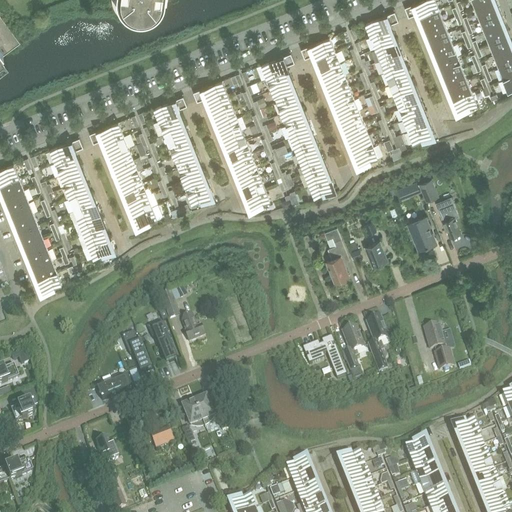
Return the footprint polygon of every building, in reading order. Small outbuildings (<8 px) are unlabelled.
[(114,9),(115,11),(116,13),(117,14),(119,16),(120,17),(122,19),(124,20),(126,21),(127,22),(129,23),(131,23),(134,24),(136,24),(138,24),(140,24),(142,24),(144,24),(146,23),(148,23),(150,22),(152,21),(154,20),(155,19),(157,17),(159,16),(160,14),(161,13),(162,11),(163,9),(164,8),(165,6),(166,4),(166,2),(166,0),(110,0),(111,1),(112,3),(112,5),(113,7),(114,9)] [(420,17),(439,9),(435,0),(422,0),(405,7),(409,17),(419,13),(420,17)] [(471,0),(475,8),(494,1),(493,0),(471,0)] [(494,1),(475,8),(480,20),(499,12),(494,1)] [(425,28),(444,20),(439,9),(420,17),(425,28)] [(399,21),(395,11),(366,22),(371,36),(390,29),(389,25),(399,21)] [(485,32),(504,24),(499,12),(480,20),(485,32)] [(0,67),(7,62),(2,56),(20,43),(17,40),(13,33),(0,16),(0,67)] [(444,20),(425,28),(429,39),(448,32),(444,20)] [(508,36),(504,24),(485,32),(489,43),(508,36)] [(357,37),(353,28),(349,29),(353,39),(357,37)] [(395,40),(390,29),(371,36),(376,48),(395,40)] [(448,32),(429,39),(434,51),(453,44),(448,32)] [(494,55),(511,47),(511,45),(508,36),(489,43),(494,55)] [(316,58),(335,51),(330,37),(301,48),(305,58),(315,54),(316,58)] [(376,48),(371,50),(375,61),(381,59),(381,60),(400,52),(395,40),(376,48)] [(453,44),(434,51),(439,63),(458,56),(453,44)] [(511,47),(494,55),(499,67),(511,61),(511,47)] [(335,51),(316,58),(321,70),(340,62),(335,51)] [(405,64),(400,52),(381,60),(386,72),(405,64)] [(262,64),(268,78),(287,70),(285,66),(295,62),(291,53),(262,64)] [(444,75),(463,68),(458,56),(439,63),(444,75)] [(364,57),(361,58),(364,66),(368,65),(370,64),(369,59),(366,60),(364,57)] [(511,61),(499,67),(504,79),(511,75),(511,61)] [(340,62),(321,70),(326,82),(345,74),(340,62)] [(409,76),(405,64),(386,72),(390,83),(409,76)] [(448,87),(467,80),(463,68),(444,75),(448,87)] [(291,82),(287,70),(268,78),(272,89),(291,82)] [(331,94),(349,86),(345,74),(326,82),(331,94)] [(414,88),(409,76),(390,83),(395,95),(414,88)] [(209,101),(228,94),(222,80),(194,92),(197,101),(207,97),(209,101)] [(467,80),(448,87),(453,99),(472,92),(467,80)] [(291,82),(272,89),(277,101),(296,94),(291,82)] [(335,105),(354,98),(349,86),(331,94),(335,105)] [(419,99),(414,88),(395,95),(400,107),(419,99)] [(472,92),(453,99),(458,111),(477,104),(472,92)] [(209,101),(214,113),(232,105),(228,94),(209,101)] [(301,105),(296,94),(277,101),(282,113),(301,105)] [(155,107),(160,121),(179,113),(177,109),(187,105),(183,96),(155,107)] [(264,98),(257,100),(260,108),(263,107),(267,105),(264,98)] [(335,105),(340,117),(359,110),(354,98),(335,105)] [(419,99),(400,107),(404,119),(423,111),(419,99)] [(218,125),(237,117),(232,105),(214,113),(218,125)] [(301,105),(282,113),(287,125),(305,117),(301,105)] [(359,110),(340,117),(345,129),(364,121),(359,110)] [(428,123),(423,111),(404,119),(409,130),(428,123)] [(184,125),(179,113),(160,121),(165,133),(184,125)] [(237,117),(218,125),(223,137),(242,129),(237,117)] [(310,129),(305,117),(287,125),(291,137),(310,129)] [(274,121),(266,124),(269,132),(277,129),(274,121)] [(364,121),(345,129),(349,141),(368,133),(364,121)] [(124,135),(119,122),(90,133),(94,143),(103,139),(105,143),(124,135)] [(433,135),(428,123),(409,130),(414,143),(433,135)] [(165,133),(170,144),(189,137),(184,125),(165,133)] [(228,148),(247,141),(242,129),(223,137),(228,148)] [(310,129),(291,137),(296,148),(315,141),(310,129)] [(354,152),(373,145),(368,133),(349,141),(354,152)] [(124,135),(105,143),(110,155),(129,147),(124,135)] [(51,149),(56,162),(75,155),(74,151),(84,147),(80,137),(51,149)] [(174,156),(193,149),(189,137),(170,144),(174,156)] [(247,141),(228,148),(232,160),(251,153),(247,141)] [(320,153),(315,141),(296,148),(301,160),(320,153)] [(150,143),(153,151),(156,150),(156,149),(159,148),(157,143),(154,144),(153,142),(150,143)] [(373,145),(354,152),(359,165),(378,157),(373,145)] [(129,147),(110,155),(115,166),(133,159),(129,147)] [(174,156),(179,168),(198,160),(193,149),(174,156)] [(251,153),(232,160),(237,172),(256,164),(251,153)] [(301,160),(303,165),(298,167),(301,174),(305,172),(324,164),(320,153),(301,160)] [(283,154),(279,155),(275,157),(279,165),(282,163),(281,162),(285,160),(283,154)] [(80,167),(75,155),(56,162),(61,174),(80,167)] [(133,159),(115,166),(119,178),(138,171),(133,159)] [(179,168),(184,180),(203,172),(198,160),(179,168)] [(0,169),(0,183),(0,185),(19,177),(14,163),(0,169)] [(256,164),(237,172),(242,184),(261,176),(256,164)] [(329,176),(324,164),(305,172),(310,184),(329,176)] [(85,178),(80,167),(61,174),(66,186),(85,178)] [(138,171),(119,178),(124,190),(143,182),(138,171)] [(169,172),(166,173),(162,175),(166,183),(169,181),(169,180),(172,178),(169,172)] [(207,184),(203,172),(184,180),(189,191),(207,184)] [(247,196),(266,188),(261,176),(242,184),(247,196)] [(329,176),(310,184),(315,196),(334,188),(329,176)] [(5,196),(24,188),(19,177),(0,185),(5,196)] [(292,177),(288,179),(285,180),(288,188),(291,187),(291,185),(294,183),(292,177)] [(89,190),(85,178),(66,186),(71,198),(89,190)] [(432,179),(419,184),(426,201),(438,196),(432,179)] [(148,194),(147,193),(150,191),(149,188),(146,189),(143,182),(124,190),(129,202),(148,194)] [(417,182),(405,186),(409,196),(420,191),(417,182)] [(207,184),(189,191),(193,204),(212,196),(207,184)] [(5,196),(10,208),(29,200),(24,188),(5,196)] [(266,188),(247,196),(251,208),(270,200),(266,188)] [(75,209),(94,202),(89,190),(71,198),(75,209)] [(133,214),(152,206),(148,194),(129,202),(133,214)] [(33,211),(29,200),(10,208),(14,219),(33,211)] [(461,231),(455,217),(459,215),(453,201),(438,207),(443,221),(442,221),(446,230),(447,229),(450,236),(461,231)] [(99,214),(94,202),(75,209),(80,221),(99,214)] [(152,206),(133,214),(138,226),(157,218),(152,206)] [(14,219),(19,231),(38,223),(33,211),(14,219)] [(104,225),(99,214),(80,221),(85,233),(104,225)] [(426,217),(410,223),(419,247),(426,245),(427,245),(429,245),(428,244),(434,241),(435,241),(426,217)] [(373,221),(365,224),(369,234),(377,231),(373,221)] [(19,231),(24,243),(43,235),(38,223),(19,231)] [(104,225),(85,233),(89,245),(108,237),(104,225)] [(350,259),(337,227),(325,232),(327,239),(333,237),(336,245),(328,248),(332,259),(327,261),(335,281),(339,280),(340,282),(346,279),(345,277),(349,276),(344,262),(350,259)] [(24,243),(29,255),(48,247),(43,235),(24,243)] [(113,249),(108,237),(89,245),(94,257),(113,249)] [(380,241),(365,246),(373,266),(388,260),(380,241)] [(29,255),(33,267),(52,259),(48,247),(29,255)] [(358,249),(351,252),(354,260),(361,257),(358,249)] [(33,267),(38,279),(57,271),(52,259),(33,267)] [(74,265),(74,264),(68,267),(70,272),(78,269),(77,266),(76,264),(74,265)] [(62,284),(57,271),(38,279),(43,291),(62,284)] [(171,292),(161,295),(170,319),(179,315),(171,292)] [(184,318),(182,322),(186,332),(185,332),(189,342),(205,336),(201,326),(197,327),(192,315),(184,318)] [(368,345),(379,372),(388,368),(381,351),(384,350),(381,341),(389,338),(381,317),(379,318),(379,316),(373,319),(373,320),(367,323),(375,343),(368,345)] [(166,364),(170,363),(178,359),(164,325),(161,326),(159,323),(148,327),(152,338),(156,337),(166,364)] [(440,324),(424,329),(430,349),(440,346),(442,352),(435,354),(440,370),(454,366),(450,350),(447,350),(445,345),(446,345),(440,324)] [(359,356),(357,351),(365,348),(357,327),(355,328),(354,326),(349,328),(349,330),(343,333),(350,352),(344,355),(351,372),(359,368),(355,357),(359,356)] [(133,354),(141,374),(153,369),(142,342),(138,343),(134,332),(125,335),(128,343),(125,344),(130,355),(133,354)] [(337,379),(338,379),(337,377),(346,373),(347,375),(336,346),(333,347),(332,344),(335,343),(332,337),(322,341),(323,344),(320,345),(319,342),(303,348),(306,355),(308,354),(309,357),(307,358),(309,364),(325,358),(324,355),(327,354),(337,379)] [(27,349),(11,355),(13,360),(19,358),(22,364),(31,360),(27,349)] [(14,364),(0,369),(0,384),(19,377),(14,364)] [(118,381),(98,389),(102,401),(130,390),(129,386),(132,385),(127,373),(116,378),(118,381)] [(33,389),(19,394),(22,401),(36,395),(33,389)] [(511,391),(503,395),(508,407),(511,405),(511,391)] [(194,399),(206,429),(206,428),(205,425),(206,425),(207,424),(209,423),(210,422),(211,421),(212,420),(213,419),(213,417),(215,417),(207,397),(201,399),(201,398),(200,398),(198,398),(197,398),(195,399),(194,399)] [(202,426),(204,426),(205,429),(206,429),(194,399),(192,400),(191,401),(190,401),(189,402),(188,403),(188,405),(183,407),(191,426),(192,426),(194,426),(196,426),(197,427),(199,427),(201,426),(202,426)] [(29,402),(10,409),(15,422),(34,414),(29,402)] [(222,413),(216,415),(222,431),(228,428),(222,413)] [(455,428),(460,440),(479,432),(474,420),(455,428)] [(189,426),(183,429),(189,444),(195,442),(189,426)] [(168,428),(151,435),(156,448),(173,441),(168,428)] [(483,444),(479,432),(460,440),(464,452),(483,444)] [(107,438),(95,443),(104,464),(118,458),(113,445),(110,446),(107,438)] [(406,447),(411,459),(430,452),(425,440),(406,447)] [(464,452),(469,464),(488,456),(483,444),(464,452)] [(341,460),(346,472),(365,464),(360,452),(341,460)] [(411,459),(416,471),(435,464),(430,452),(411,459)] [(493,468),(488,456),(469,464),(474,475),(493,468)] [(4,468),(9,480),(33,471),(28,458),(4,468)] [(287,468),(292,480),(311,472),(306,460),(287,468)] [(369,476),(365,464),(346,472),(350,484),(369,476)] [(420,483),(439,475),(435,464),(416,471),(420,483)] [(0,484),(9,480),(4,468),(0,469),(0,484)] [(493,468),(474,475),(479,487),(498,480),(493,468)] [(316,484),(311,472),(292,480),(297,491),(316,484)] [(385,484),(387,483),(391,481),(387,473),(382,476),(385,484)] [(420,483),(425,495),(444,487),(439,475),(420,483)] [(369,476),(350,484),(355,496),(374,488),(369,476)] [(502,491),(498,480),(479,487),(483,499),(502,491)] [(321,496),(316,484),(297,491),(302,503),(321,496)] [(270,489),(273,497),(280,494),(277,486),(270,489)] [(425,495),(430,507),(449,499),(444,487),(425,495)] [(379,500),(374,488),(355,496),(360,507),(379,500)] [(119,491),(110,495),(116,510),(125,506),(119,491)] [(507,503),(502,491),(483,499),(488,511),(507,503)] [(232,504),(234,511),(245,511),(255,508),(250,496),(232,504)] [(313,511),(325,507),(321,496),(302,503),(305,511),(313,511)] [(430,507),(432,511),(450,511),(453,511),(449,499),(430,507)] [(361,511),(382,511),(383,511),(379,500),(360,507),(361,511)] [(283,501),(276,504),(279,511),(286,509),(283,501)] [(510,511),(507,503),(488,511),(510,511)]
